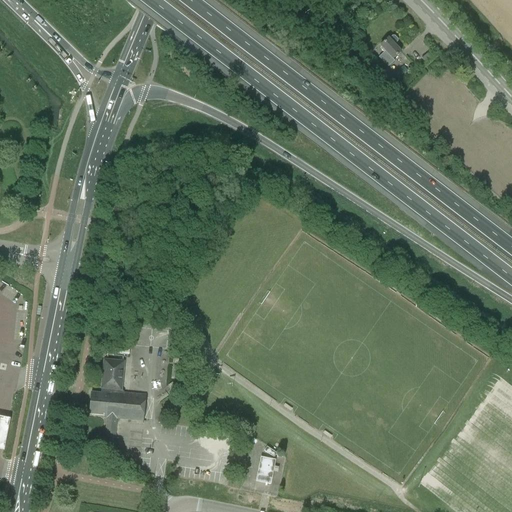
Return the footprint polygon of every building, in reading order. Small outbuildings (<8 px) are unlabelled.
[(388,39),(388,38),(379,46),(385,52),(378,57),(388,67),(394,62),(392,60),(401,52),(394,45),(397,42),(397,40),(394,36),(392,36),(388,39)] [(428,53),(421,58),(425,63),(431,57),(428,53)] [(396,82),(384,69),(375,78),(386,91),(396,82)] [(452,141),(471,122),(447,99),(428,118),(452,141)] [(511,206),(511,183),(458,137),(446,150),(511,206)] [(117,419),(143,421),(146,395),(121,393),(123,362),(103,360),(101,393),(91,392),(89,414),(104,416),(104,418),(107,418),(104,450),(114,451),(117,419)] [(125,392),(141,393),(142,383),(125,382),(125,392)] [(0,450),(3,451),(9,419),(0,417),(0,450)] [(266,447),(264,451),(274,458),(277,453),(266,447)] [(270,484),(275,460),(260,457),(256,481),(270,484)]
